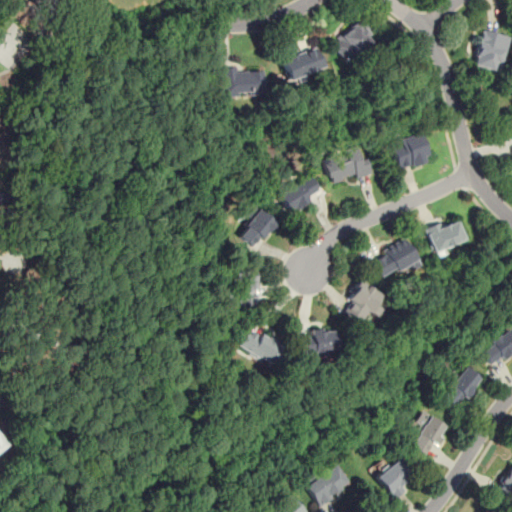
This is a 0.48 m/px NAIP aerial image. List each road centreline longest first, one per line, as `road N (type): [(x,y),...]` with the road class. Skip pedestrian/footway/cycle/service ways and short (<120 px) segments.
road 1 (residential): [(511,219),(472,173),(433,41),(387,0)]
road 2 (residential): [(301,273),(336,231),(472,173)]
road 3 (residential): [(511,393),(426,511)]
